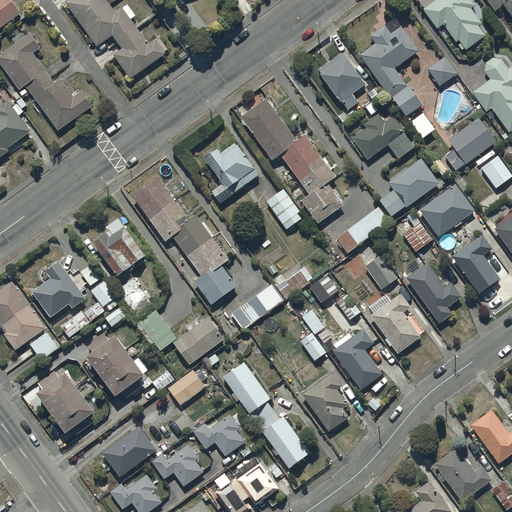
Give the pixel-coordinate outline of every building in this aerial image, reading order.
[(0,0),(0,26),(21,12),(12,0),(0,0)] [(66,0),(65,1),(97,45),(112,35),(121,48),(114,53),(130,77),(166,52),(165,50),(168,48),(160,37),(156,39),(155,38),(148,42),(131,18),(136,15),(128,3),(123,7),(121,4),(113,9),(106,0),(66,0)] [(433,0),(423,8),(438,27),(443,23),(457,41),(459,39),(461,42),(458,43),(462,49),(465,47),(466,49),(486,34),(479,25),(482,22),(471,8),(475,5),(471,0),(433,0)] [(511,0),(487,0),(495,10),(503,4),(511,15),(511,0)] [(419,50),(395,16),(370,35),(375,43),(360,54),(390,96),(392,95),(406,115),(423,103),(410,85),(408,87),(394,67),(419,50)] [(16,42),(0,53),(0,61),(22,95),(29,90),(58,130),(92,105),(82,90),(74,95),(62,77),(55,82),(33,52),(41,47),(31,32),(25,36),(22,32),(13,38),(16,42)] [(342,52),(318,68),(321,72),(321,73),(351,115),(358,111),(354,105),(358,101),(352,93),(366,83),(346,55),(345,56),(342,52)] [(437,87),(432,115),(445,133),(478,108),(454,76),(458,73),(445,56),(428,69),(440,85),(437,87)] [(490,78),(472,92),(486,111),(491,107),(509,132),(511,129),(511,65),(509,68),(502,59),(493,57),(486,62),(485,70),(490,78)] [(267,97),(241,115),(272,159),(281,153),(310,192),(301,198),(318,222),(344,204),(340,198),(342,197),(337,191),(336,192),(328,181),(336,175),(329,166),(330,165),(328,162),(326,163),(312,143),(313,141),(307,132),(297,139),(267,97)] [(0,156),(9,150),(7,148),(31,130),(19,115),(23,112),(17,104),(13,106),(8,99),(0,104),(0,156)] [(353,137),(367,158),(388,144),(398,158),(420,143),(416,138),(411,141),(405,132),(405,131),(394,114),(384,121),(379,113),(377,114),(375,112),(379,109),(373,101),(366,106),(371,114),(374,112),(376,115),(364,123),(367,127),(353,137)] [(479,117),(449,139),(466,163),(497,141),(479,117)] [(259,174),(238,143),(236,144),(234,142),(221,152),(218,147),(205,156),(223,182),(212,190),(221,202),(233,194),(232,193),(259,174)] [(511,172),(498,154),(481,168),(496,188),(511,176),(511,172)] [(440,182),(421,157),(389,181),(394,189),(380,199),(392,216),(406,206),(407,207),(440,182)] [(158,176),(133,194),(165,240),(173,235),(202,275),(194,280),(211,303),(237,285),(222,264),(229,259),(224,251),(226,250),(215,234),(214,235),(208,227),(207,228),(205,226),(207,225),(204,221),(202,222),(196,213),(188,219),(158,176)] [(445,250),(447,248),(480,292),(500,277),(483,254),(492,247),(482,233),(477,237),(474,233),(462,243),(451,228),(455,225),(457,228),(463,223),(460,220),(475,209),(455,183),(419,209),(439,235),(436,237),(445,250)] [(284,188),(267,200),(287,229),(301,218),(297,212),(300,210),(284,188)] [(379,206),(336,237),(347,252),(389,221),(379,206)] [(415,226),(403,234),(416,250),(433,237),(413,210),(407,215),(415,226)] [(511,215),(495,228),(511,251),(511,215)] [(109,228),(92,240),(117,274),(125,269),(127,272),(136,265),(134,262),(146,254),(118,217),(107,226),(109,228)] [(381,252),(364,264),(382,289),(399,276),(381,252)] [(86,297),(59,260),(46,270),(51,277),(32,291),(51,317),(70,303),(73,307),(86,297)] [(427,262),(407,278),(440,322),(453,313),(448,306),(462,296),(451,281),(445,286),(427,262)] [(91,263),(81,270),(91,284),(101,277),(91,263)] [(273,279),(287,299),(310,282),(301,269),(286,279),(281,273),(273,279)] [(134,278),(118,288),(127,302),(124,304),(130,314),(133,311),(137,316),(153,305),(134,278)] [(104,280),(91,289),(103,306),(106,304),(110,309),(120,302),(104,280)] [(14,281),(0,289),(0,320),(7,331),(4,333),(15,349),(46,328),(14,281)] [(272,283),(231,312),(244,329),(284,300),(272,283)] [(343,292),(335,298),(350,319),(361,311),(354,302),(352,304),(343,292)] [(373,312),(370,314),(387,337),(385,338),(390,345),(392,344),(398,352),(421,336),(404,312),(411,306),(400,292),(390,299),(386,294),(369,306),(373,312)] [(99,301),(85,311),(91,320),(105,310),(99,301)] [(122,306),(106,317),(112,326),(128,314),(122,306)] [(177,337),(155,308),(136,323),(148,340),(152,338),(161,350),(177,337)] [(82,311),(61,326),(68,336),(89,322),(82,311)] [(314,311),(304,319),(316,334),(317,333),(325,343),(333,336),(314,311)] [(189,330),(174,341),(190,363),(225,338),(209,316),(203,320),(200,315),(186,326),(189,330)] [(336,347),(333,350),(362,388),(382,373),(364,349),(374,342),(363,328),(352,336),(349,332),(334,343),(336,347)] [(47,331),(30,343),(41,360),(58,348),(47,331)] [(326,351),(312,331),(301,339),(315,360),(318,358),(319,360),(326,355),(324,353),(326,351)] [(92,350),(86,354),(116,394),(122,389),(127,397),(141,386),(143,389),(152,382),(145,372),(148,370),(139,357),(135,359),(115,333),(109,338),(105,333),(88,345),(92,350)] [(245,361),(223,376),(235,392),(232,394),(237,400),(239,398),(249,412),(245,415),(259,434),(263,431),(274,447),(272,448),(276,454),(278,453),(289,468),(311,452),(284,415),(280,417),(268,400),(271,398),(245,361)] [(199,365),(168,388),(181,405),(205,386),(200,380),(207,375),(199,365)] [(42,387),(37,391),(66,431),(71,426),(77,433),(93,422),(88,415),(95,410),(66,370),(59,375),(55,370),(39,382),(42,387)] [(168,370),(153,381),(159,390),(174,378),(168,370)] [(332,371),(302,393),(330,430),(349,416),(343,407),(348,404),(337,389),(342,385),(332,371)] [(511,429),(509,432),(492,409),(471,425),(498,462),(511,452),(511,429)] [(206,448),(215,442),(226,455),(245,440),(237,430),(241,427),(230,413),(210,428),(205,422),(194,431),(206,448)] [(140,425),(103,452),(120,476),(157,449),(140,425)] [(188,443),(167,458),(163,453),(152,461),(165,478),(174,471),(185,485),(204,471),(196,460),(199,458),(197,454),(200,452),(196,445),(192,448),(188,443)] [(458,446),(435,463),(441,471),(438,473),(443,481),(446,478),(461,501),(493,479),(483,465),(475,471),(458,446)] [(206,500),(210,498),(218,510),(227,504),(233,511),(245,511),(252,507),(245,498),(249,494),(257,504),(279,487),(260,463),(238,479),(236,477),(233,479),(227,472),(204,489),(206,492),(202,495),(206,500)] [(284,475),(278,479),(284,488),(292,482),(286,474),(287,473),(282,466),(280,468),(279,466),(272,471),(277,477),(282,473),(284,475)] [(147,473),(125,488),(122,483),(110,491),(123,508),(133,501),(140,511),(147,511),(162,502),(154,490),(157,488),(155,485),(159,482),(155,476),(151,479),(147,473)] [(449,511),(452,510),(430,480),(416,490),(422,499),(404,511),(449,511)] [(511,490),(504,480),(492,489),(507,510),(511,506),(511,490)] [(211,511),(202,499),(183,511),(211,511)]
